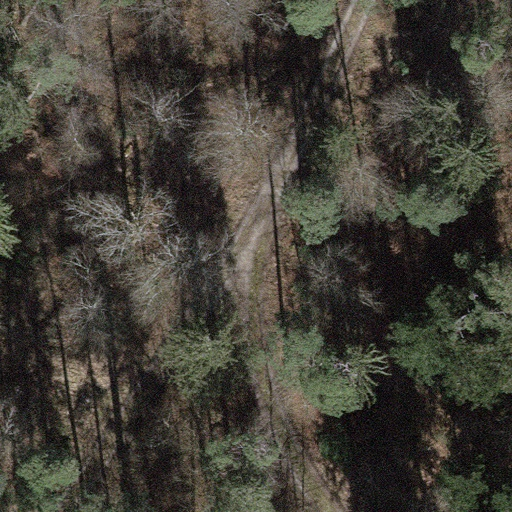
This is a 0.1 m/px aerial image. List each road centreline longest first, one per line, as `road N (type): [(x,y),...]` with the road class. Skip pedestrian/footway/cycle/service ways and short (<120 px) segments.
road 1 (track): [(55,511),(238,261),(374,0)]
road 2 (track): [(238,261),(291,438),(341,511)]
